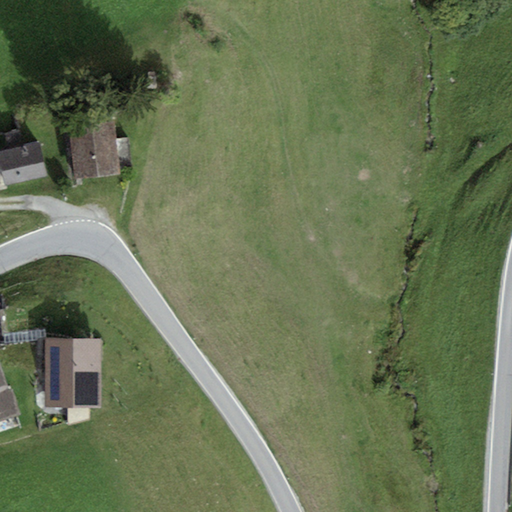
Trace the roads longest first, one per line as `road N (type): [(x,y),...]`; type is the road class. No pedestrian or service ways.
road 1 (tertiary): [(0,259),(60,241),(105,250),(229,408),(288,511)]
road 2 (tertiary): [(497,511),(511,296)]
